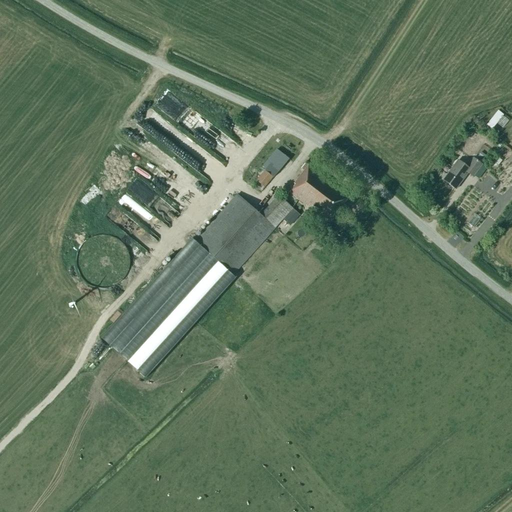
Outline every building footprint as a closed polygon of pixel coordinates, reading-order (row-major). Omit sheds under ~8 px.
[(162,107),(172,95),(164,88),(154,100),(162,107)] [(503,115),(498,111),(487,125),(492,129),(503,115)] [(484,162),(491,151),(485,146),(477,157),(484,162)] [(261,192),(289,159),(277,149),(261,168),(260,167),(248,181),(253,186),(261,192)] [(458,161),(443,181),(455,190),(468,173),(473,177),(473,176),(477,180),(485,169),(481,166),(482,165),(473,159),(462,152),(457,160),(458,161)] [(313,210),(320,215),(321,214),(331,221),(350,197),(305,163),(301,169),(304,171),(294,184),(295,185),(289,193),(313,211),(313,210)] [(130,189),(152,203),(157,196),(143,187),(145,184),(136,178),(130,189)] [(196,242),(193,239),(102,339),(146,379),(236,278),(233,275),(293,209),(279,196),(261,216),(238,195),(196,242)] [(168,221),(173,218),(171,215),(173,214),(168,206),(161,210),(168,221)] [(132,249),(111,235),(103,233),(99,238),(99,239),(100,239),(110,246),(109,250),(103,259),(105,259),(117,268),(116,275),(123,279),(127,273),(132,249)]
